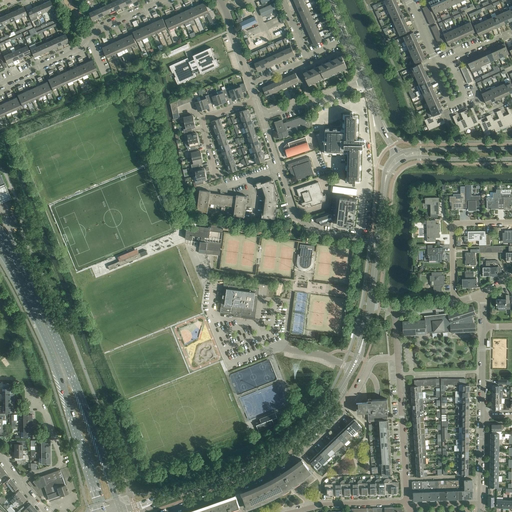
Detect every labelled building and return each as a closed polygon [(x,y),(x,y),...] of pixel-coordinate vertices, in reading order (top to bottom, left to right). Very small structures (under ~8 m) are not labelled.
[(50,0),(44,3),(48,11),(49,14),(55,11),(50,0)] [(118,0),(117,0),(112,2),(116,10),(122,8),(118,0)] [(386,5),(388,9),(398,5),(396,0),(386,5)] [(436,0),(434,1),(439,11),(443,9),(438,0),(436,0)] [(438,0),(443,9),(448,7),(444,0),(438,0)] [(434,1),(430,3),(434,13),(439,11),(434,1)] [(112,2),(107,5),(110,13),(116,10),(112,2)] [(205,2),(200,4),(204,14),(205,15),(206,15),(211,24),(214,23),(212,18),(215,16),(212,9),(212,8),(210,5),(208,7),(207,7),(205,2)] [(42,13),(48,11),(44,3),(38,6),(42,13)] [(259,10),(262,17),(276,11),(274,7),(273,3),(259,10)] [(200,4),(195,6),(199,17),(204,14),(200,4)] [(308,8),(306,4),(297,8),(298,9),(296,9),(298,12),(308,8)] [(110,13),(107,5),(101,8),(104,15),(110,13)] [(388,9),(390,13),(400,9),(398,5),(388,9)] [(42,13),(38,6),(33,8),(36,16),(42,13)] [(199,17),(195,6),(190,9),(194,19),(199,17)] [(17,9),(21,17),(27,15),(23,7),(17,9)] [(37,19),(36,16),(33,8),(27,11),(31,21),(37,19)] [(101,8),(95,10),(99,18),(104,15),(101,8)] [(310,12),(308,8),(298,12),(299,16),(300,15),(301,16),(310,12)] [(12,12),(15,20),(21,17),(17,9),(12,12)] [(189,21),(194,19),(190,9),(185,11),(189,21)] [(390,13),(392,18),(402,13),(400,9),(390,13)] [(99,18),(95,10),(89,13),(93,21),(99,18)] [(185,11),(180,13),(184,23),(189,21),(185,11)] [(15,20),(12,12),(6,15),(9,22),(15,20)] [(312,16),(310,12),(301,16),(301,17),(300,17),(301,21),(312,16)] [(505,12),(501,14),(505,24),(510,22),(505,12)] [(180,13),(175,15),(179,26),(184,23),(180,13)] [(392,18),(394,22),(404,18),(402,13),(392,18)] [(501,14),(496,15),(501,26),(505,24),(501,14)] [(0,17),(4,25),(9,22),(6,15),(0,17)] [(179,26),(175,15),(170,18),(175,28),(179,26)] [(496,15),(492,17),(496,28),(501,26),(496,15)] [(313,20),(312,16),(301,21),(303,24),(304,23),(305,24),(313,20)] [(255,17),(240,23),(242,29),(253,24),(257,22),(255,17)] [(492,17),(487,19),(492,30),(496,28),(492,17)] [(167,28),(163,18),(157,21),(162,31),(167,28)] [(169,30),(175,28),(170,18),(165,20),(169,30)] [(394,22),(396,27),(406,22),(404,18),(394,22)] [(487,19),(483,21),(488,32),(492,30),(487,19)] [(315,24),(313,20),(305,24),(305,25),(303,26),(305,29),(315,24)] [(162,31),(157,21),(153,23),(157,33),(162,31)] [(483,21),(479,23),(483,34),(488,32),(483,21)] [(396,27),(393,28),(394,33),(398,31),(408,27),(406,22),(396,27)] [(466,24),(470,34),(475,32),(470,22),(466,24)] [(157,33),(153,23),(148,25),(152,35),(157,33)] [(483,34),(479,23),(474,25),(479,36),(483,34)] [(308,32),(317,28),(315,24),(305,29),(306,32),(308,31),(308,32)] [(461,26),(466,36),(470,34),(466,24),(461,26)] [(152,35),(148,25),(143,27),(147,37),(152,35)] [(457,28),(461,38),(466,36),(461,26),(457,28)] [(143,27),(138,29),(142,40),(144,43),(149,41),(147,37),(143,27)] [(398,31),(400,36),(410,31),(408,27),(398,31)] [(447,29),(448,32),(452,42),(457,40),(452,30),(451,27),(447,29)] [(34,28),(29,30),(31,35),(32,34),(33,36),(37,34),(36,32),(36,31),(35,29),(34,28)] [(319,32),(317,28),(308,32),(309,33),(307,34),(309,37),(319,32)] [(452,30),(457,40),(461,38),(457,28),(452,30)] [(142,40),(138,29),(133,32),(137,42),(142,40)] [(445,30),(442,31),(443,34),(448,44),(452,42),(448,32),(447,29),(445,29),(445,30)] [(321,36),(319,32),(309,37),(310,40),(311,39),(312,40),(321,36)] [(415,36),(413,32),(402,37),(404,41),(415,36)] [(65,34),(59,36),(63,44),(69,42),(65,34)] [(137,44),(132,34),(127,36),(132,46),(137,44)] [(59,36),(53,39),(57,47),(63,44),(59,36)] [(132,46),(127,36),(122,39),(127,49),(132,46)] [(323,41),(321,36),(312,40),(312,41),(311,42),(312,45),(323,41)] [(406,46),(417,41),(415,36),(404,41),(406,46)] [(53,39),(48,42),(51,49),(57,47),(53,39)] [(127,49),(122,39),(117,41),(122,51),(127,49)] [(122,51),(117,41),(112,43),(117,53),(122,51)] [(408,50),(419,45),(417,41),(406,46),(408,50)] [(48,42),(42,44),(45,52),(51,49),(48,42)] [(117,53),(112,43),(107,45),(112,55),(117,53)] [(500,45),(504,56),(509,54),(504,43),(500,45)] [(42,44),(36,47),(40,55),(45,52),(42,44)] [(167,53),(169,57),(189,48),(188,44),(167,53)] [(21,48),(24,56),(30,53),(27,45),(21,48)] [(112,55),(107,45),(102,47),(107,58),(112,55)] [(286,47),(290,56),(291,56),(292,57),(295,56),(291,45),(286,47)] [(410,55),(421,50),(419,45),(408,50),(410,55)] [(500,58),(504,56),(500,45),(495,47),(500,58)] [(30,49),(34,57),(40,55),(36,47),(30,49)] [(213,55),(214,54),(211,47),(193,55),(195,59),(190,62),(188,58),(170,66),(173,73),(174,72),(176,77),(175,77),(178,84),(196,76),(195,72),(200,70),(202,74),(220,65),(216,59),(215,59),(213,55)] [(286,47),(282,49),(287,60),(290,58),(289,57),(290,56),(286,47)] [(495,60),(500,58),(495,47),(490,49),(495,60)] [(15,51),(19,58),(24,56),(21,48),(15,51)] [(284,61),(287,60),(282,49),(278,51),(282,60),(283,59),(284,61)] [(490,62),(495,60),(490,49),(486,52),(490,62)] [(11,50),(8,51),(9,53),(13,61),(19,58),(15,51),(12,52),(11,50)] [(412,59),(423,54),(421,50),(410,55),(412,59)] [(278,51),(274,53),(279,63),(282,62),(281,60),(282,60),(278,51)] [(486,52),(485,52),(481,54),(486,64),(490,62),(486,52)] [(3,56),(7,64),(13,61),(9,53),(3,56)] [(276,65),(279,63),(274,53),(270,55),(274,64),(275,63),(276,65)] [(414,63),(425,59),(423,54),(412,59),(414,63)] [(481,54),(476,56),(481,66),(482,69),(487,67),(486,64),(481,54)] [(270,55),(266,56),(271,67),(274,65),(273,64),(274,64),(270,55)] [(266,56),(262,58),(266,67),(267,67),(267,68),(271,67),(266,56)] [(348,69),(342,56),(303,73),(309,86),(348,69)] [(481,66),(476,56),(471,58),(476,68),(481,66)] [(262,58),(258,60),(262,70),(266,69),(265,68),(266,67),(262,58)] [(471,58),(467,60),(471,71),(472,73),(477,71),(476,68),(471,58)] [(92,60),(87,62),(92,72),(97,70),(92,60)] [(258,60),(253,62),(257,71),(259,70),(259,72),(262,70),(258,60)] [(87,74),(92,72),(87,62),(82,64),(87,74)] [(413,72),(424,67),(422,63),(411,68),(413,72)] [(82,64),(77,66),(82,76),(83,80),(88,77),(87,74),(82,64)] [(77,79),(82,76),(77,66),(72,68),(77,79)] [(426,72),(424,67),(413,72),(415,76),(426,72)] [(77,79),(72,68),(68,71),(72,81),(77,79)] [(68,71),(63,73),(67,83),(68,86),(73,83),(72,81),(68,71)] [(292,74),(291,75),(295,84),(301,81),(296,71),(291,73),(292,74)] [(417,81),(427,76),(426,72),(415,76),(417,81)] [(67,83),(63,73),(58,75),(62,85),(67,83)] [(291,86),(295,84),(291,75),(290,75),(290,74),(286,75),(291,86)] [(57,87),(62,85),(58,75),(53,77),(57,87)] [(284,78),(283,78),(287,87),(291,86),(286,75),(283,77),(284,78)] [(429,80),(427,76),(417,81),(419,85),(429,80)] [(57,87),(53,77),(48,79),(52,90),(57,87)] [(283,89),(287,87),(283,78),(282,79),(281,77),(278,79),(283,89)] [(276,82),(275,82),(279,91),(283,89),(278,79),(275,80),(276,82)] [(419,85),(417,86),(419,90),(431,85),(429,80),(419,85)] [(51,92),(47,81),(42,84),(46,94),(51,92)] [(275,93),(279,91),(275,82),(274,83),(273,81),(270,82),(275,93)] [(271,95),(275,93),(270,82),(267,84),(267,85),(267,86),(271,95)] [(240,87),(235,89),(238,98),(244,96),(243,95),(242,92),(245,91),(247,90),(244,83),(243,84),(243,83),(240,84),(240,87)] [(505,83),(500,85),(505,96),(510,94),(505,83)] [(46,94),(42,84),(37,86),(41,96),(46,94)] [(260,87),(262,90),(263,90),(266,97),(271,95),(267,86),(266,86),(265,85),(260,87)] [(431,85),(419,90),(421,95),(422,94),(433,89),(431,85)] [(500,85),(496,87),(501,98),(505,96),(500,85)] [(41,96),(37,86),(32,88),(36,98),(41,96)] [(496,87),(491,89),(496,100),(501,98),(496,87)] [(36,98),(32,88),(27,90),(32,101),(36,98)] [(229,90),(229,88),(226,89),(228,97),(231,96),(232,100),(238,98),(235,89),(229,90)] [(217,92),(218,94),(221,104),(227,102),(225,98),(228,97),(226,89),(217,92)] [(424,98),(435,94),(433,89),(422,94),(424,98)] [(491,89),(486,91),(491,102),(496,100),(491,89)] [(32,101),(27,90),(22,92),(27,103),(32,101)] [(486,91),(482,94),(486,104),(491,102),(486,91)] [(27,103),(22,92),(17,95),(21,105),(27,103)] [(212,96),(212,94),(208,95),(211,103),(214,102),(215,105),(215,106),(221,104),(218,94),(212,96)] [(437,98),(435,94),(424,98),(426,103),(437,98)] [(206,98),(201,100),(204,110),(204,109),(210,108),(208,104),(211,103),(208,95),(205,96),(206,98)] [(16,97),(11,99),(16,110),(21,107),(16,97)] [(194,99),(194,100),(198,111),(204,110),(201,100),(198,101),(197,98),(194,99)] [(428,107),(439,102),(437,98),(426,103),(428,107)] [(11,99),(6,102),(11,112),(16,110),(11,99)] [(6,114),(11,112),(6,102),(1,104),(6,114)] [(441,107),(439,102),(428,107),(430,112),(441,107)] [(430,112),(427,113),(429,118),(441,113),(443,111),(441,107),(430,112)] [(475,126),(480,123),(478,120),(473,107),(470,108),(473,115),(470,116),(475,126)] [(248,109),(239,112),(241,117),(251,114),(250,114),(249,112),(248,109)] [(468,117),(465,110),(463,112),(470,128),(475,126),(470,116),(468,117)] [(504,116),(501,110),(498,111),(506,127),(511,125),(506,115),(504,116)] [(322,141),(322,142),(322,143),(323,143),(324,143),(325,143),(324,152),(348,153),(360,153),(360,149),(362,149),(363,149),(363,148),(363,145),(363,144),(362,144),(362,143),(364,143),(365,143),(365,142),(365,141),(365,140),(364,140),(364,139),(363,139),(360,139),(360,137),(356,136),(357,116),(353,116),(353,113),(353,112),(352,112),(352,111),(351,111),(351,112),(350,112),(350,113),(350,114),(345,114),(345,124),(344,131),(325,130),(325,140),(324,140),(323,140),(323,141),(322,141)] [(506,127),(498,111),(496,112),(499,118),(496,119),(501,129),(506,127)] [(470,128),(463,112),(460,113),(463,119),(460,120),(465,130),(470,128)] [(424,120),(427,125),(436,121),(435,118),(442,115),(441,113),(429,118),(425,119),(424,120)] [(241,117),(243,122),(251,119),(250,117),(251,116),(250,114),(251,114),(241,117)] [(494,121),(491,114),(488,115),(494,129),(495,132),(501,129),(496,119),(494,121)] [(184,120),(185,123),(195,121),(194,121),(193,115),(181,117),(181,120),(184,120)] [(283,137),(310,128),(306,115),(283,123),(282,120),(275,122),(278,133),(277,133),(279,139),(283,137)] [(452,116),(460,132),(465,130),(460,120),(458,121),(455,115),(452,116)] [(488,120),(485,121),(486,124),(489,131),(494,129),(488,115),(486,116),(488,120)] [(212,127),(222,124),(220,118),(212,121),(213,124),(212,124),(212,127)] [(243,122),(241,123),(242,128),(244,127),(254,124),(253,122),(252,122),(251,119),(243,122)] [(478,120),(480,123),(482,128),(484,133),(489,131),(486,124),(485,121),(482,122),(481,119),(478,120)] [(429,130),(445,123),(444,120),(438,123),(436,121),(427,125),(429,130)] [(195,121),(185,123),(186,129),(184,129),(184,132),(192,131),(192,128),(195,127),(196,127),(194,121),(195,121)] [(244,127),(246,133),(255,130),(254,127),(254,124),(244,127)] [(216,137),(225,134),(224,129),(215,132),(216,134),(215,135),(216,137)] [(255,130),(246,133),(248,138),(258,134),(257,134),(256,132),(255,132),(255,130)] [(193,133),(192,131),(184,132),(185,135),(187,135),(189,141),(198,138),(197,133),(193,133)] [(248,138),(250,143),(258,140),(257,137),(258,137),(257,134),(258,134),(248,138)] [(287,145),(286,144),(285,145),(285,146),(284,146),(283,147),(283,148),(283,149),(283,150),(283,151),(283,152),(284,152),(286,157),(285,157),(285,158),(310,149),(306,137),(288,143),(288,144),(287,145)] [(198,139),(198,138),(189,141),(190,146),(187,147),(188,150),(196,148),(196,145),(200,144),(199,141),(198,139)] [(219,147),(229,144),(227,139),(219,142),(220,145),(219,145),(219,147)] [(261,145),(251,148),(253,153),(262,150),(261,147),(261,145)] [(197,151),(196,148),(188,150),(189,153),(191,153),(192,158),(202,156),(201,150),(197,151)] [(223,157),(223,158),(232,154),(231,149),(222,152),(223,155),(222,155),(223,157)] [(253,153),(255,158),(265,155),(264,155),(263,152),(262,153),(262,150),(253,153)] [(348,164),(347,182),(352,182),(352,183),(352,184),(353,184),(353,185),(354,185),(355,184),(355,180),(356,180),(359,180),(360,153),(348,153),(348,164)] [(234,159),(232,154),(223,158),(224,160),(225,160),(226,162),(234,159)] [(265,157),(264,155),(265,155),(255,158),(257,163),(265,160),(264,158),(265,157)] [(194,164),(191,164),(192,168),(200,166),(199,163),(203,162),(202,156),(192,158),(194,164)] [(298,179),(313,173),(310,167),(312,166),(309,157),(288,164),(292,176),(297,175),(298,179)] [(226,168),(236,165),(234,159),(226,162),(227,165),(226,165),(226,168)] [(238,170),(236,165),(226,168),(227,170),(228,170),(229,173),(238,170)] [(192,168),(192,171),(195,170),(196,176),(206,174),(205,171),(204,168),(200,169),(200,166),(192,168)] [(196,176),(194,176),(195,182),(196,185),(204,183),(203,181),(206,180),(207,180),(206,176),(206,174),(196,176)] [(259,182),(256,183),(257,184),(258,187),(258,188),(260,192),(262,191),(264,197),(262,212),(262,214),(262,217),(275,219),(276,214),(274,214),(274,211),(276,212),(276,211),(274,211),(275,208),(276,209),(277,200),(278,200),(279,195),(276,187),(276,186),(274,182),(274,180),(273,179),(270,180),(265,182),(264,182),(263,181),(259,182)] [(327,199),(325,194),(325,195),(323,195),(318,182),(296,189),(299,197),(303,195),(305,202),(301,203),(302,206),(310,203),(312,206),(325,202),(326,201),(327,200),(327,199)] [(0,185),(0,202),(11,198),(4,184),(0,185)] [(465,185),(465,186),(465,196),(466,204),(468,204),(469,210),(469,211),(473,211),(473,210),(476,210),(476,207),(480,207),(480,195),(471,196),(471,185),(465,185)] [(463,204),(466,204),(465,196),(465,186),(461,186),(461,196),(450,196),(450,202),(452,202),(452,209),(463,209),(463,204)] [(493,201),(487,201),(487,209),(494,209),(496,208),(498,208),(498,207),(498,203),(501,203),(501,194),(501,189),(496,189),(496,193),(493,193),(493,198),(493,201)] [(198,197),(199,198),(197,211),(208,212),(209,203),(235,207),(234,215),(244,217),(246,204),(247,204),(248,198),(247,197),(247,196),(236,194),(236,196),(210,193),(210,191),(200,190),(199,191),(198,191),(198,192),(199,192),(198,197)] [(501,194),(501,203),(504,203),(504,210),(511,210),(511,193),(501,194)] [(340,197),(336,225),(341,226),(353,227),(357,200),(341,198),(340,197)] [(439,198),(425,198),(425,204),(432,204),(432,214),(431,214),(431,217),(437,217),(437,214),(439,214),(439,198)] [(332,216),(331,214),(329,214),(328,213),(321,216),(321,217),(316,219),(317,222),(319,221),(321,225),(324,224),(331,225),(331,222),(332,221),(331,217),(332,216)] [(436,220),(426,220),(427,224),(430,224),(430,237),(427,237),(427,242),(436,242),(436,237),(439,237),(439,224),(436,224),(436,220)] [(222,232),(223,228),(217,228),(217,226),(211,225),(211,227),(208,227),(208,228),(197,226),(192,226),(187,225),(185,239),(192,239),(192,236),(197,236),(201,237),(200,242),(200,241),(199,249),(206,249),(217,250),(216,255),(220,255),(220,251),(220,249),(221,244),(207,242),(204,242),(205,237),(209,238),(210,231),(215,232),(222,232)] [(485,231),(480,231),(468,231),(468,236),(464,236),(464,241),(479,241),(479,245),(490,245),(490,234),(485,234),(485,231)] [(314,250),(315,246),(300,244),(300,248),(301,248),(300,254),(299,254),(299,256),(300,256),(299,261),(299,263),(300,264),(300,265),(301,266),(299,267),(301,268),(302,267),(303,268),(305,268),(306,268),(307,268),(308,267),(309,267),(310,266),(310,265),(311,264),(311,263),(312,258),(313,258),(313,255),(312,255),(313,249),(314,250)] [(427,255),(426,255),(426,257),(429,257),(429,259),(436,259),(436,260),(438,260),(438,262),(442,262),(442,254),(442,253),(441,253),(441,252),(443,252),(444,252),(443,248),(432,248),(432,245),(427,245),(427,248),(427,255)] [(118,261),(138,253),(136,248),(116,256),(118,261)] [(479,252),(479,249),(471,249),(471,252),(466,252),(466,265),(474,265),(474,259),(475,259),(475,253),(479,252)] [(146,250),(139,253),(108,266),(110,270),(147,254),(146,250)] [(490,267),(490,275),(494,275),(494,276),(496,276),(496,275),(497,275),(497,273),(498,273),(497,272),(500,272),(500,268),(499,267),(490,267)] [(430,276),(430,280),(434,280),(435,285),(434,285),(434,292),(441,292),(441,287),(442,287),(443,286),(443,284),(444,284),(444,275),(441,275),(441,272),(431,272),(431,275),(430,276)] [(255,317),(259,289),(224,284),(220,313),(233,314),(233,316),(251,319),(252,317),(255,317)] [(496,307),(498,307),(506,307),(506,309),(510,309),(510,304),(509,304),(509,295),(505,295),(505,299),(496,299),(496,307)] [(450,332),(451,333),(476,331),(475,323),(474,323),(472,315),(476,314),(473,306),(447,314),(448,314),(448,313),(424,316),(425,316),(425,320),(402,322),(403,335),(426,334),(426,333),(434,333),(434,331),(444,330),(444,332),(450,332)] [(507,361),(507,338),(493,338),(493,358),(506,357),(506,361),(507,361)] [(378,421),(388,420),(387,414),(388,414),(387,399),(378,399),(367,400),(367,402),(356,403),(357,413),(368,412),(368,421),(378,421)] [(276,416),(275,413),(260,419),(260,420),(255,422),(257,425),(256,425),(257,427),(259,431),(274,424),(273,422),(278,420),(276,416)] [(357,431),(362,427),(354,419),(349,423),(357,431)] [(345,427),(345,428),(353,435),(357,431),(349,423),(345,427)] [(501,424),(491,424),(492,431),(492,433),(501,433),(501,430),(504,427),(509,427),(508,424),(501,425),(501,424)] [(341,431),(348,439),(353,435),(345,428),(345,427),(341,431)] [(336,436),(337,436),(344,444),(348,439),(341,431),(336,436)] [(332,440),(340,448),(344,444),(337,436),(336,436),(332,440)] [(14,447),(14,451),(22,450),(22,446),(25,446),(25,440),(17,440),(17,444),(14,444),(14,447)] [(335,452),(339,448),(340,448),(332,440),(328,444),(335,452)] [(328,444),(323,448),(331,456),(335,452),(328,444)] [(319,452),(327,460),(331,456),(323,448),(319,452)] [(14,454),(14,457),(17,457),(17,461),(17,464),(25,464),(25,461),(25,455),(23,455),(22,450),(14,451),(14,454)] [(319,452),(315,456),(322,464),(327,460),(319,452)] [(318,469),(322,464),(315,456),(310,461),(318,469)] [(271,480),(270,480),(262,484),(254,488),(245,492),(242,493),(247,509),(259,505),(269,500),(279,495),(289,489),(292,487),(296,485),(299,483),(302,481),(306,478),(309,476),(312,473),(302,460),(302,459),(299,462),(292,467),(284,472),(281,474),(271,480)] [(43,487),(47,501),(61,497),(54,472),(30,479),(32,484),(33,484),(35,489),(43,487)] [(12,492),(17,488),(10,478),(3,484),(6,488),(8,486),(12,492)] [(388,494),(388,493),(388,478),(387,478),(386,479),(385,479),(385,480),(384,480),(384,481),(384,482),(384,483),(379,483),(379,479),(380,495),(388,494)] [(388,478),(388,493),(388,494),(397,494),(397,491),(399,491),(399,482),(391,483),(391,481),(392,481),(391,480),(391,479),(390,479),(389,478),(388,478)] [(353,495),(357,495),(362,495),(362,479),(361,479),(360,479),(360,480),(359,480),(358,481),(358,482),(357,482),(358,483),(358,484),(353,484),(353,480),(353,495)] [(362,495),(366,495),(371,495),(370,479),(369,479),(368,479),(368,480),(367,480),(367,481),(366,481),(366,482),(367,482),(367,483),(362,484),(362,479),(362,495)] [(371,495),(374,495),(380,495),(379,479),(378,479),(377,479),(376,479),(376,480),(375,481),(375,482),(375,483),(371,483),(370,479),(371,495)] [(322,487),(321,491),(325,491),(325,494),(327,494),(327,496),(336,496),(335,480),(334,480),(334,481),(333,481),(332,481),(332,482),(332,483),(331,483),(332,484),(332,485),(325,485),(325,487),(322,487)] [(336,496),(345,496),(344,480),(343,480),(342,480),(342,481),(341,481),(341,482),(340,482),(340,483),(341,483),(341,484),(336,484),(336,480),(335,480),(336,496)] [(344,480),(345,496),(353,495),(353,480),(352,480),(351,480),(350,480),(350,481),(349,481),(349,482),(349,483),(349,484),(345,484),(344,480)] [(446,480),(438,481),(439,499),(447,498),(446,480)] [(446,480),(447,498),(455,498),(455,480),(446,480)] [(463,480),(455,480),(455,498),(463,498),(463,489),(463,480)] [(414,500),(422,499),(422,481),(412,482),(412,493),(413,493),(414,500)] [(422,481),(422,499),(431,499),(430,481),(422,481)] [(438,481),(430,481),(431,499),(439,499),(438,481)] [(463,498),(472,497),(472,488),(468,489),(463,489),(463,498)] [(10,500),(12,503),(22,495),(18,490),(12,495),(14,497),(10,500)] [(22,495),(12,503),(15,506),(18,503),(20,505),(26,500),(22,495)] [(236,495),(228,498),(187,511),(225,511),(229,511),(229,510),(232,510),(241,507),(241,506),(240,507),(236,495)] [(494,496),(488,496),(488,503),(488,506),(494,506),(496,506),(496,501),(494,501),(494,496)]
